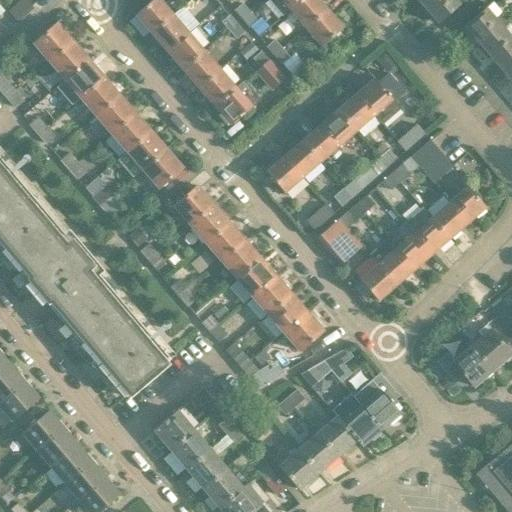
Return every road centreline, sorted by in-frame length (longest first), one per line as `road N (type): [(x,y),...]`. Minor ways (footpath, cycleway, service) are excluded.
road 1 (residential): [(382,349),(89,9)]
road 2 (residential): [(176,511),(0,304)]
road 3 (residential): [(511,172),(363,0)]
road 4 (residential): [(382,349),(511,222)]
road 5 (residential): [(315,511),(450,434)]
